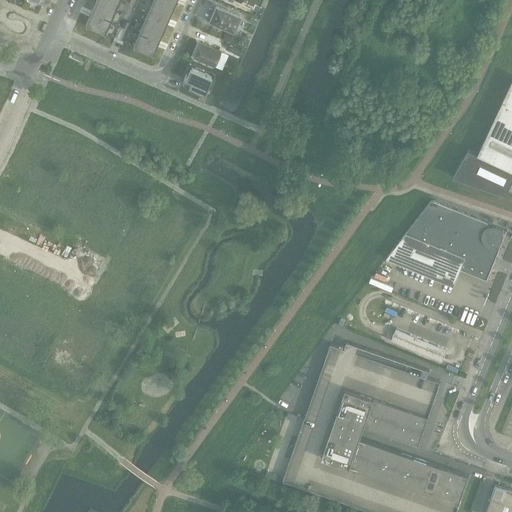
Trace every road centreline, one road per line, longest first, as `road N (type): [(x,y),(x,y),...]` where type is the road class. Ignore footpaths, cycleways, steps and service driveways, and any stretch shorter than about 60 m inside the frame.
road 1 (residential): [(199,0),(158,76),(49,31)]
road 2 (unclassified): [(511,303),(464,425),(472,444),(486,449)]
road 3 (unknown): [(0,240),(72,275),(116,275)]
